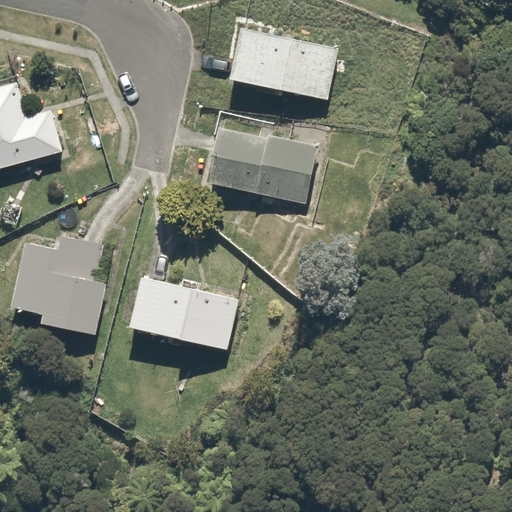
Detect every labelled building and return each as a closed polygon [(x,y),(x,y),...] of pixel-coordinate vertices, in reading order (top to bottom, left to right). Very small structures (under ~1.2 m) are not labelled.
[(326,58),(225,39),(213,102),(314,121),(326,58)] [(9,93),(0,95),(0,181),(54,167),(41,121),(18,127),(9,93)] [(199,137),(186,201),(286,218),(300,153),(199,137)] [(77,264),(8,253),(2,277),(7,278),(1,299),(0,298),(0,327),(21,332),(18,345),(71,355),(84,301),(69,299),(77,264)] [(216,315),(115,296),(100,349),(203,369),(216,315)]
